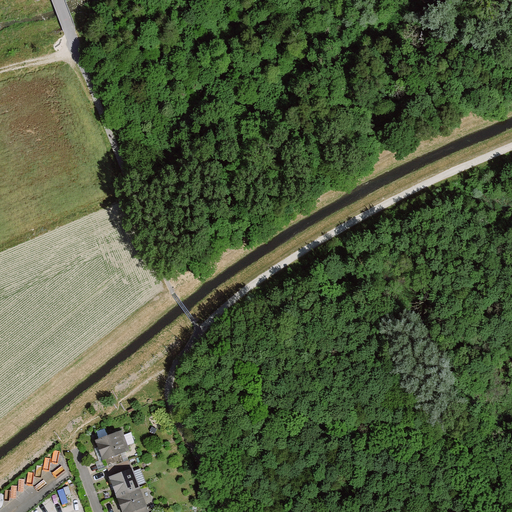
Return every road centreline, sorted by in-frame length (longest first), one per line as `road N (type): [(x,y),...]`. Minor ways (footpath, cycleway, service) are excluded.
road 1 (track): [(511,145),(300,252),(198,329)]
road 2 (track): [(58,0),(172,293)]
